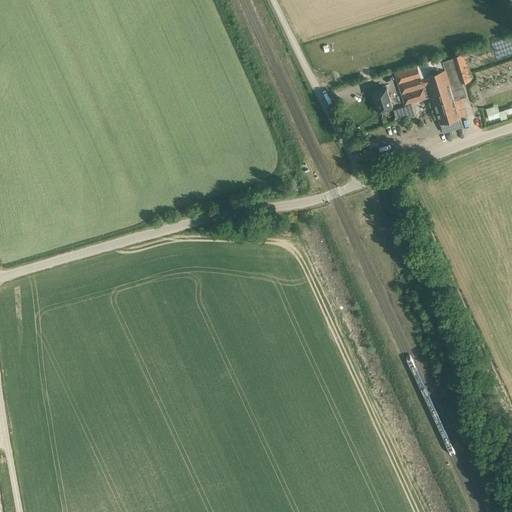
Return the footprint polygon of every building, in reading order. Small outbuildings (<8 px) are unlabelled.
[(425,75),(421,77),(398,84),(405,105),(432,96),(440,123),(461,117),(455,100),(467,96),(463,82),(471,79),(463,54),(454,56),(455,57),(443,61),(445,69),(425,75)] [(398,84),(421,77),(418,66),(395,73),(398,84)] [(380,111),(393,107),(387,87),(373,91),(380,111)] [(411,104),(405,105),(409,118),(415,116),(411,104)] [(405,107),(394,110),(396,118),(408,115),(405,107)]
